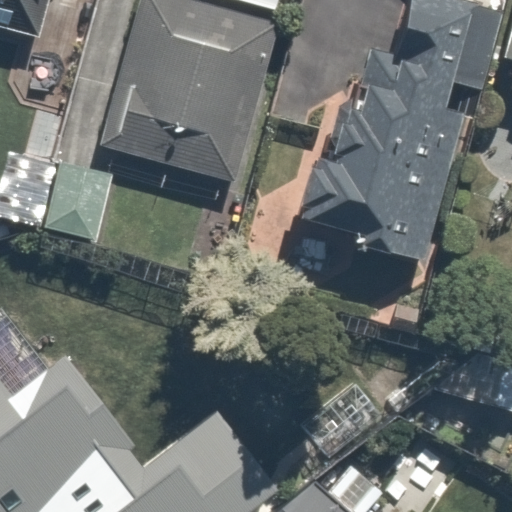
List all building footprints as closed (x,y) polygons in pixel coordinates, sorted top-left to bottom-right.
[(64,0),(0,0),(0,34),(54,47),(64,0)] [(288,28),(191,0),(149,0),(109,142),(243,181),(288,28)] [(234,0),(290,14),(293,0),(234,0)] [(480,9),(452,0),(423,0),(406,53),(382,46),(344,165),(330,161),(312,217),(375,238),(372,247),(431,266),(511,19),(480,9)] [(452,0),(480,9),(483,0),(452,0)] [(135,181),(70,163),(50,235),(116,253),(135,181)] [(0,511),(263,511),(288,494),(226,410),(152,465),(69,353),(22,387),(0,356),(0,511)] [(322,475),(289,511),(378,511),(401,486),(366,455),(338,488),(322,475)]
